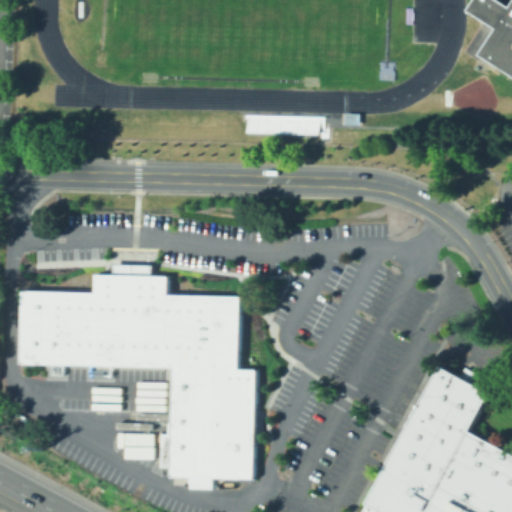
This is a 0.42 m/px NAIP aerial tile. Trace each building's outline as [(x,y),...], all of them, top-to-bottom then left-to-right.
[(494,0),(482,18),(472,12),(467,8),(472,0),(494,0)] [(496,27),(509,6),(500,0),(494,0),(482,18),(496,27)] [(511,1),(509,6),(496,27),(492,32),(478,53),(511,74),(511,1)] [(358,112),(358,123),(343,123),(344,111),(358,112)] [(21,287),(19,362),(51,362),(50,372),(62,373),(63,363),(172,366),(171,421),(168,421),(168,432),(160,431),(159,466),(170,466),(169,476),(188,476),(188,486),(211,487),(211,477),(253,478),(256,368),(239,367),(241,292),(168,290),(169,274),(140,273),(121,273),(94,272),(94,289),(21,287)] [(511,511),(361,511),(441,364),(460,375),(465,366),(476,372),(471,381),(489,391),(469,429),(511,452),(511,511)] [(137,448),(137,457),(152,457),(152,449),(137,448)]
